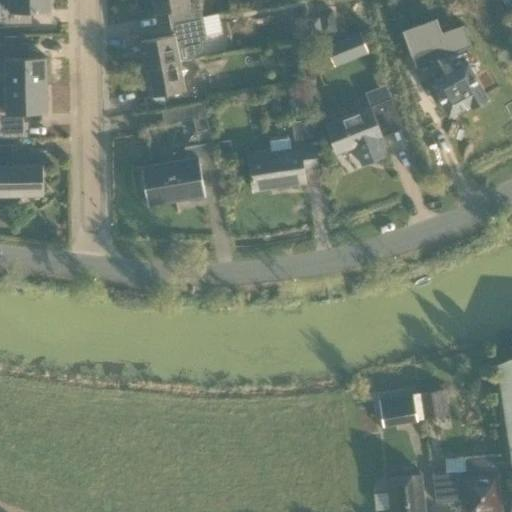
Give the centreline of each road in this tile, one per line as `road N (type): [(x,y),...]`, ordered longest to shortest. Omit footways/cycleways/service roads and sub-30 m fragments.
road 1 (tertiary): [(511,195),(417,238),(324,264),(187,276),(91,273)]
road 2 (residential): [(91,273),(87,0)]
